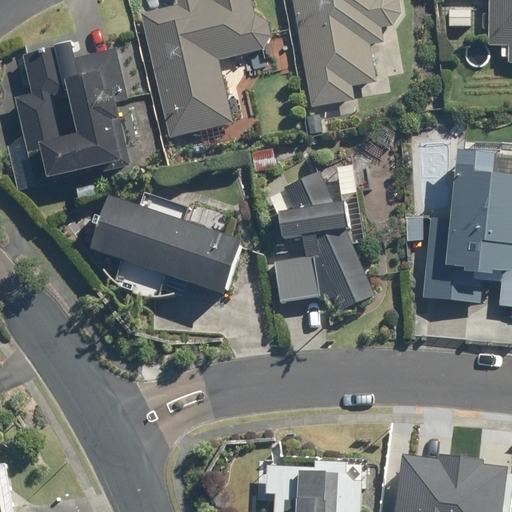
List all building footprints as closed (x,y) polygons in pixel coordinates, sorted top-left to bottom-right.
[(213,0),(203,2),(202,0),(193,0),(182,3),(183,6),(147,15),(176,137),(239,122),(224,62),(269,52),(276,41),(271,23),(260,16),(255,0),(213,0)] [(356,89),(381,85),(374,47),(389,44),(387,31),(396,29),(405,16),(402,1),(401,0),(296,0),(316,109),(358,100),(356,89)] [(511,0),(495,0),(495,48),(511,48),(511,0)] [(82,61),(79,47),(30,58),(38,96),(21,100),(41,189),(137,168),(122,105),(133,103),(122,52),(82,61)] [(312,120),(315,135),(327,132),(324,118),(312,120)] [(419,120),(406,121),(407,133),(419,133),(419,120)] [(256,153),(259,175),(279,172),(276,151),(256,153)] [(511,179),(504,179),(507,157),(467,153),(461,224),(435,222),(428,300),(486,305),(489,273),(511,275),(511,179)] [(291,190),(302,215),(283,218),(287,243),(307,240),(310,261),(280,265),(286,305),(338,297),(345,313),(379,298),(351,234),(357,232),(354,206),(340,208),(326,175),(291,190)] [(96,183),(79,187),(83,202),(100,198),(96,183)] [(234,299),(251,246),(118,201),(100,254),(129,264),(122,285),(124,287),(128,289),(131,291),(135,293),(138,295),(143,296),(147,297),(151,298),(155,299),(158,299),(161,299),(164,298),(167,298),(173,279),(234,299)] [(0,511),(11,511),(2,458),(0,458),(0,511)] [(321,466),(274,464),(272,492),(281,492),(280,511),(369,511),(370,477),(361,478),(354,468),(354,459),(321,458),(321,466)] [(505,511),(510,475),(394,461),(389,506),(388,511),(505,511)]
